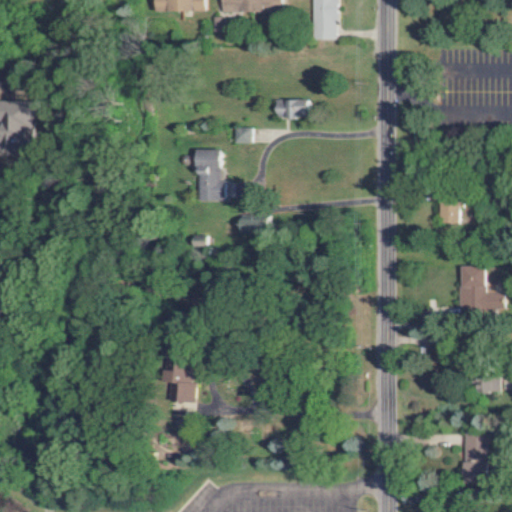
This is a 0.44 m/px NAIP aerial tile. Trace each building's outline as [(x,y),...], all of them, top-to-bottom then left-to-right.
[(156,0),(156,10),(208,10),(207,0),(156,0)] [(223,0),(223,11),(283,11),(283,0),(223,0)] [(315,0),(315,39),(339,39),(339,0),(315,0)] [(277,99),(277,117),(316,117),(316,98),(277,99)] [(40,104),(25,100),(10,100),(6,99),(0,99),(0,152),(10,152),(13,153),(15,147),(18,147),(18,138),(22,138),(32,140),(40,111),(40,104)] [(253,127),(234,127),(234,142),(253,143),(253,127)] [(224,148),(199,149),(200,201),(227,200),(227,179),(224,179),(224,148)] [(465,199),(442,199),(441,222),(460,222),(461,208),(465,209),(465,199)] [(486,295),(486,267),(460,266),(460,316),(504,317),(505,296),(486,295)] [(500,370),(482,370),(482,391),(500,390),(500,370)] [(196,381),(184,382),(185,402),(197,401),(196,381)]
